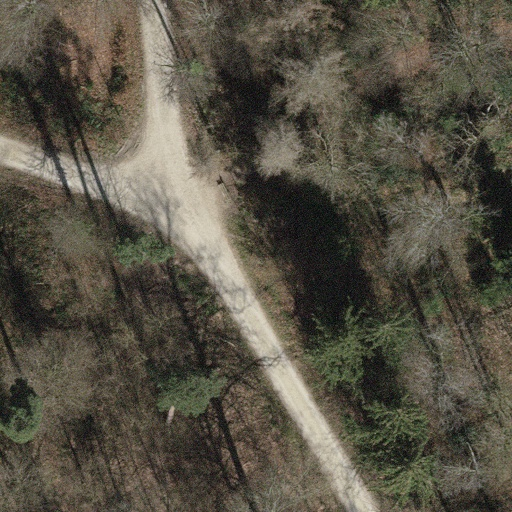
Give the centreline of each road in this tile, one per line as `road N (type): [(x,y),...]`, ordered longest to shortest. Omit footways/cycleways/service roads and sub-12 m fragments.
road 1 (track): [(362,511),(169,188)]
road 2 (track): [(169,188),(153,0)]
road 3 (track): [(169,188),(115,182),(0,146)]
